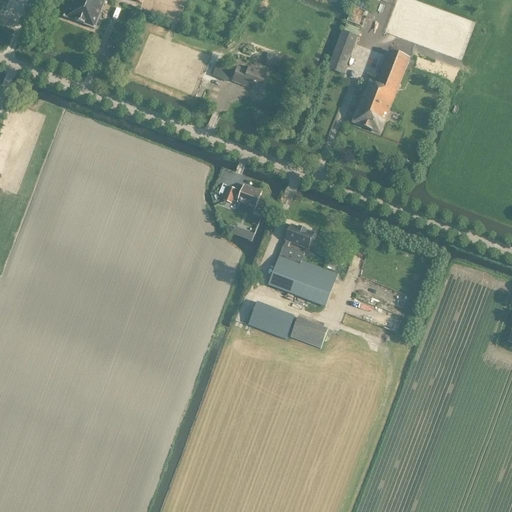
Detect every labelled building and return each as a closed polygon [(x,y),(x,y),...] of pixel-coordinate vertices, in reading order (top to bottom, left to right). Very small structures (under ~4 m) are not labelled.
[(70,0),(64,16),(94,28),(105,0),(70,0)] [(328,68),(345,74),(359,36),(343,30),(328,68)] [(411,58),(391,50),(378,83),(370,80),(353,122),(382,133),(411,58)] [(281,55),(271,54),(269,66),(280,67),(281,55)] [(217,66),(232,72),(234,67),(219,61),(217,66)] [(217,66),(213,76),(228,82),(232,72),(217,66)] [(261,87),(267,74),(249,67),(247,71),(239,67),(233,82),(247,87),(249,83),(261,87)] [(394,106),(392,115),(400,116),(402,107),(394,106)] [(256,153),(265,157),(268,149),(259,145),(256,153)] [(256,209),(262,192),(245,185),(243,192),(229,187),(224,200),(232,203),(233,201),(256,209)] [(302,261),(305,253),(289,247),(291,242),(309,248),(315,233),(307,230),(307,229),(301,227),(300,228),(292,225),(287,240),(286,245),(285,245),(270,285),(327,306),(339,274),(302,261)] [(248,234),(246,238),(253,241),(255,234),(251,233),(248,234)] [(249,317),(253,303),(243,300),(239,314),(249,317)] [(258,302),(249,325),(287,339),(296,316),(258,302)] [(322,348),(329,329),(298,318),(291,337),(322,348)]
